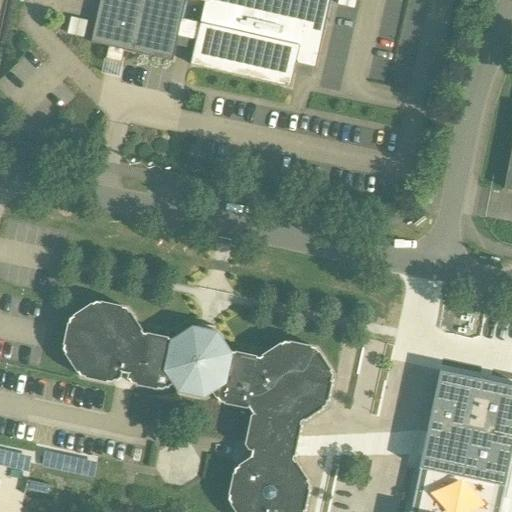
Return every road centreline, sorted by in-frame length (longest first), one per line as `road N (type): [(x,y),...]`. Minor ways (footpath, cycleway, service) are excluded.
road 1 (residential): [(436,266),(0,178)]
road 2 (residential): [(511,7),(472,118),(436,266)]
